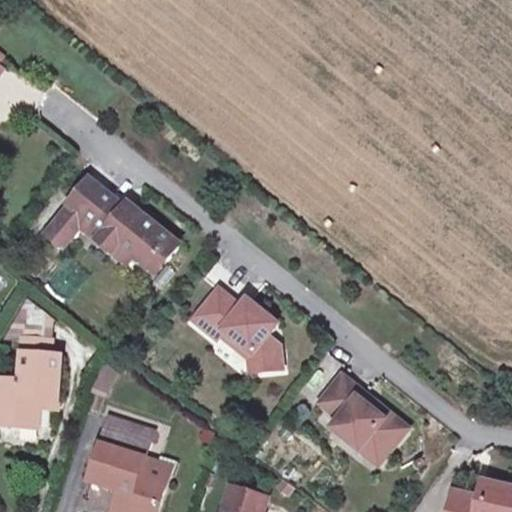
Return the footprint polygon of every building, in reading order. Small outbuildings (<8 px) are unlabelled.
[(83,215),(103,190),(91,181),(71,206),(73,207),(66,214),(82,227),(100,242),(106,234),(83,215)] [(182,246),(142,214),(134,215),(127,209),(103,190),(83,215),(106,234),(100,242),(130,266),(136,258),(151,270),(152,269),(162,256),(169,262),(182,246)] [(142,214),(130,205),(127,209),(134,215),(142,214)] [(65,249),(82,227),(66,214),(49,236),(65,249)] [(158,275),(169,262),(162,256),(152,269),(158,275)] [(277,330),(264,320),(268,315),(250,301),(243,309),(221,290),(198,318),(210,327),(206,331),(219,340),(222,336),(238,350),(242,345),(254,354),(251,359),(252,374),(284,370),(282,347),(271,338),(277,330)] [(52,342),(56,321),(28,300),(5,342),(25,343),(25,340),(52,342)] [(210,327),(198,318),(195,322),(206,331),(210,327)] [(59,402),(62,357),(51,357),(52,342),(25,340),(25,343),(23,382),(1,381),(0,392),(0,426),(40,429),(41,408),(41,401),(59,402)] [(254,354),(242,345),(238,350),(251,359),(254,354)] [(109,396),(118,373),(105,368),(96,391),(109,396)] [(409,430),(380,406),(369,407),(361,400),(366,394),(345,378),(323,404),(343,420),(335,430),(362,452),(378,450),(387,457),(409,430)] [(380,406),(366,394),(361,400),(369,407),(380,406)] [(59,409),(59,402),(41,401),(41,408),(59,409)] [(134,429),(135,427),(111,419),(107,432),(131,440),(134,429)] [(140,477),(146,458),(153,435),(134,429),(131,440),(107,432),(91,483),(122,492),(115,511),(158,511),(167,485),(140,477)] [(387,457),(378,450),(362,452),(380,466),(387,457)] [(172,487),(179,465),(161,459),(160,462),(146,458),(140,477),(167,485),(172,487)] [(511,511),(511,489),(487,483),(482,503),(476,501),(476,498),(456,494),(452,511),(511,511)] [(248,511),(265,511),(269,500),(235,490),(230,506),(248,511)]
